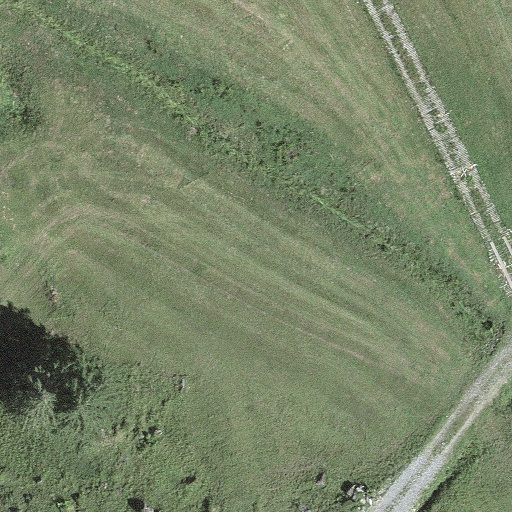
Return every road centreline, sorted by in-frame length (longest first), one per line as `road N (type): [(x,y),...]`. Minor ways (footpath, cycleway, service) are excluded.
road 1 (track): [(375,0),(511,272)]
road 2 (track): [(511,339),(486,392),(384,511)]
